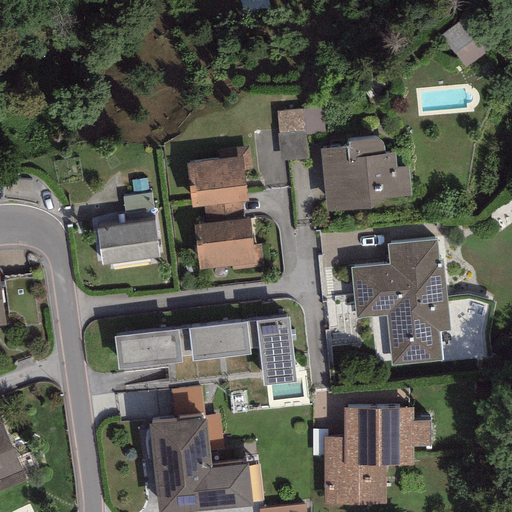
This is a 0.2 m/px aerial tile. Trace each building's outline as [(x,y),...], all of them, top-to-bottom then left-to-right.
[(462,18),(440,35),(465,68),(487,51),(462,18)] [(305,131),(305,134),(326,133),(323,107),(303,108),(305,131)] [(303,108),(276,111),(278,133),(305,131),(303,108)] [(278,133),(277,134),(279,160),(307,157),(305,134),(305,131),(278,133)] [(347,149),(320,150),(326,212),(370,209),(380,200),(411,196),(408,167),(396,168),(394,152),(384,154),(383,144),(381,142),(379,140),(377,139),(346,143),(347,149)] [(219,160),(185,164),(190,208),(203,207),(241,202),(247,201),(243,171),(252,170),(249,146),(217,150),(219,160)] [(151,193),(122,197),(124,214),(153,210),(151,193)] [(243,220),(241,202),(203,207),(205,225),(243,220)] [(205,225),(192,226),(198,271),(230,267),(231,271),(262,267),(259,245),(252,246),(249,219),(243,220),(205,225)] [(153,221),(96,229),(101,265),(159,257),(153,221)] [(435,239),(386,244),(388,264),(350,269),(356,319),(386,315),(392,366),(442,361),(439,333),(450,332),(442,260),(438,260),(435,239)] [(288,318),(256,322),(247,322),(250,349),(259,348),(262,386),(294,382),(288,318)] [(247,322),(188,329),(191,356),(192,361),(251,356),(250,349),(247,322)] [(181,361),(180,357),(191,356),(188,329),(177,330),(113,338),(117,370),(181,361)] [(200,386),(170,390),(174,423),(204,419),(204,416),(200,386)] [(413,408),(343,409),(343,437),(323,437),(323,506),(385,505),(385,465),(413,465),(413,446),(429,446),(429,422),(413,422),(413,408)] [(218,414),(204,416),(204,419),(206,419),(210,451),(223,450),(218,414)] [(148,425),(157,511),(196,511),(252,506),(248,464),(211,468),(210,451),(206,419),(204,419),(174,423),(148,425)] [(0,421),(0,489),(25,480),(0,421)]
